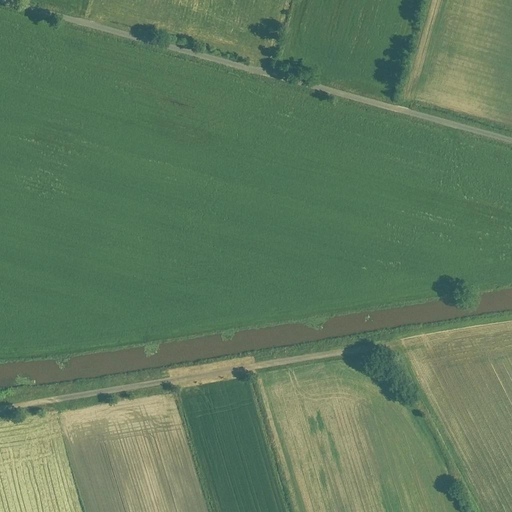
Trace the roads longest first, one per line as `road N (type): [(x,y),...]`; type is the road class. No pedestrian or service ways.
road 1 (unclassified): [(0,1),(511,142)]
road 2 (track): [(0,409),(347,350)]
